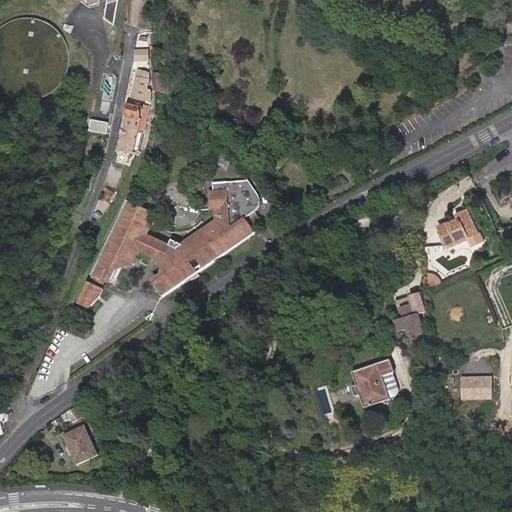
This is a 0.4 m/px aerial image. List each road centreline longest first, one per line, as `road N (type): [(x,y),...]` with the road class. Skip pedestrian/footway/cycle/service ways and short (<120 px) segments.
road 1 (secondary): [(20,437),(295,240),(511,121)]
road 2 (residential): [(20,437),(22,395),(108,170),(132,28)]
